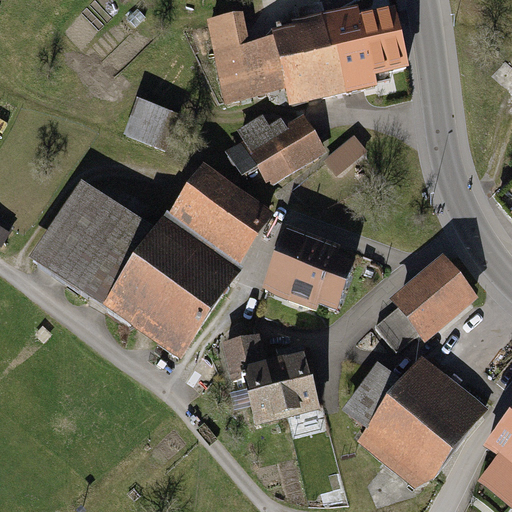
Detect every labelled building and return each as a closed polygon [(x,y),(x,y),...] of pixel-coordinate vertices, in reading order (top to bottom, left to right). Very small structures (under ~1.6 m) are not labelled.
[(410,83),(392,12),(266,44),(268,49),(283,106),(285,116),(410,83)] [(223,114),(283,106),(268,49),(250,52),(244,22),(207,27),(223,114)] [(122,139),(161,155),(175,120),(136,105),(122,139)] [(269,196),(326,157),(302,121),(287,132),(279,125),(271,130),(261,120),(235,139),(239,148),(226,166),(239,195),(256,182),(269,196)] [(340,180),(371,155),(358,138),(326,163),(340,180)] [(155,239),(80,190),(29,270),(185,369),(276,227),(195,176),(155,239)] [(356,267),(283,242),(261,307),(334,332),(356,267)] [(429,353),(480,307),(445,267),(393,313),(429,353)] [(238,389),(247,387),(259,434),(293,426),(276,368),(268,370),(261,341),(224,351),(238,389)] [(282,366),(276,368),(293,426),(324,417),(310,352),(307,353),(306,349),(279,355),(282,366)] [(491,417),(420,367),(402,394),(375,375),(339,423),(366,443),(358,454),(429,504),(491,417)] [(511,511),(511,421),(463,480),(502,511),(511,511)]
